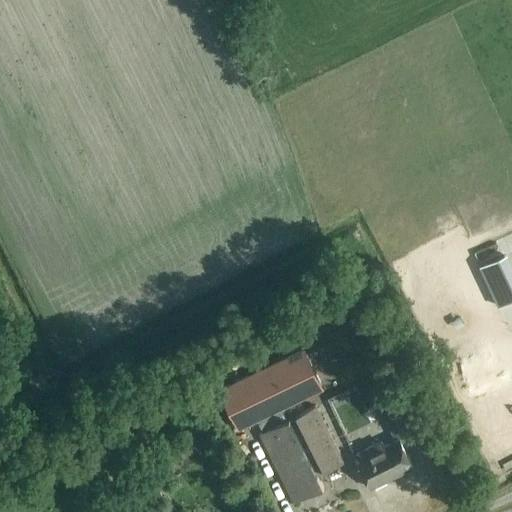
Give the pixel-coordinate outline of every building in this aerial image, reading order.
[(511,251),(503,255),(511,278),(511,251)] [(305,348),(220,389),(239,429),(261,418),(266,429),(260,432),(294,502),(323,487),(318,475),(344,462),(315,405),(289,419),(284,407),(324,387),(305,348)] [(371,487),(414,466),(400,437),(384,446),(382,441),(355,455),(371,487)] [(137,460),(128,438),(106,447),(116,469),(137,460)] [(179,460),(187,457),(184,450),(177,453),(179,460)] [(126,476),(141,509),(160,501),(151,481),(156,480),(151,470),(147,472),(145,467),(126,476)] [(248,495),(236,501),(242,511),(244,511),(254,506),(248,495)]
